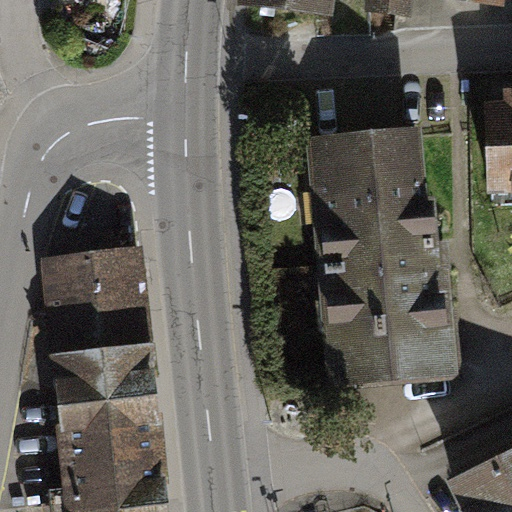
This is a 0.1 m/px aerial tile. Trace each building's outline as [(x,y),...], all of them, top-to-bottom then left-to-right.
[(234,0),(232,14),(328,25),(331,0),(234,0)] [(409,0),(364,0),(363,17),(406,22),(409,0)] [(503,0),(428,0),(428,2),(502,12),(503,0)] [(498,109),(482,109),(484,200),(511,199),(511,95),(498,95),(498,109)] [(414,134),(306,143),(325,392),(461,381),(451,242),(436,243),(433,205),(420,206),(414,134)] [(169,511),(142,250),(42,261),(66,493),(52,494),(54,511),(169,511)] [(511,511),(511,456),(443,491),(453,511),(511,511)]
